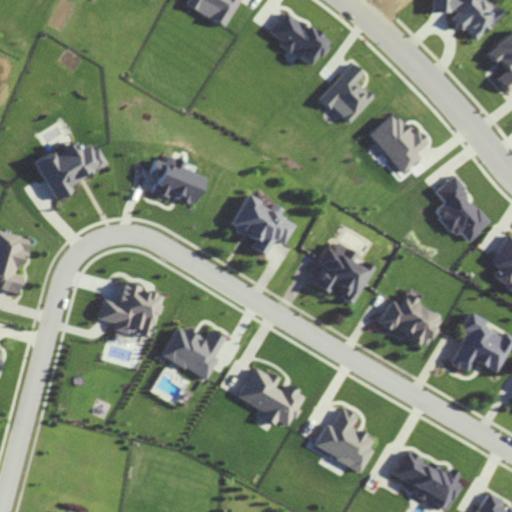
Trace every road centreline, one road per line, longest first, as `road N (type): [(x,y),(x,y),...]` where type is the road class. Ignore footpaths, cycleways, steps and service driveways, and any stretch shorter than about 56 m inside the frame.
road 1 (residential): [(1,511),(65,274),(81,252),(116,234),(165,246),(511,452)]
road 2 (residential): [(346,0),(419,66),(511,174)]
